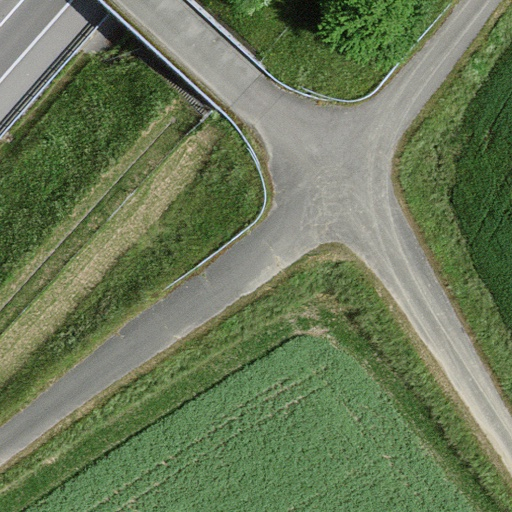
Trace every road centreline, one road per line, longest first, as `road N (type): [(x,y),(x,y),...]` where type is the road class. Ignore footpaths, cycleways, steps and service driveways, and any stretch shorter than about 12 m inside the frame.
road 1 (track): [(483,0),(276,242),(0,447)]
road 2 (track): [(143,0),(335,178),(388,247),(511,449)]
